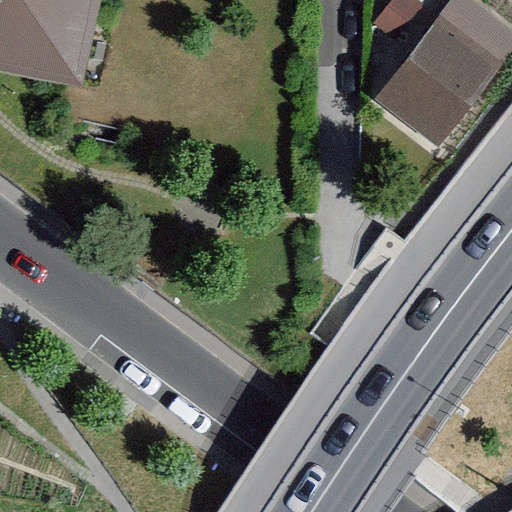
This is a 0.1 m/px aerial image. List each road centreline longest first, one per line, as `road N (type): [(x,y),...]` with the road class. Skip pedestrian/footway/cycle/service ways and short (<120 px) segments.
road 1 (residential): [(383,511),(0,231)]
road 2 (secondary): [(511,231),(313,511)]
